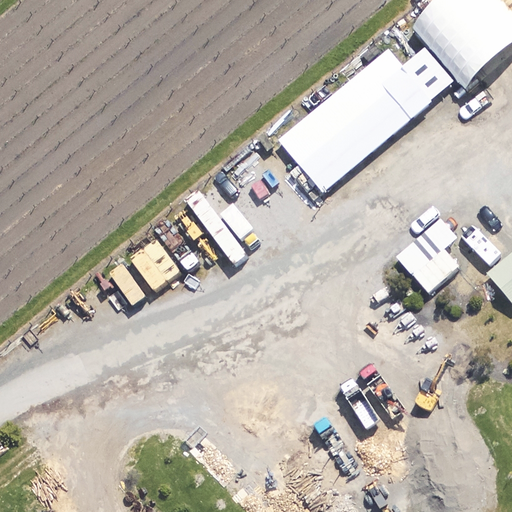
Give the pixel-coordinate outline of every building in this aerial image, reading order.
[(511,0),(445,0),(412,29),(467,93),(511,54),(511,0)] [(452,85),(426,52),(400,72),(388,57),(283,139),(325,192),(434,107),(430,103),(452,85)] [(458,241),(442,221),(397,260),(428,296),(458,270),(444,253),(458,241)] [(507,253),(492,236),(471,255),(486,272),(507,253)] [(511,256),(487,278),(511,305),(511,256)] [(511,359),(511,333),(501,319),(476,339),(499,369),(511,359)]
